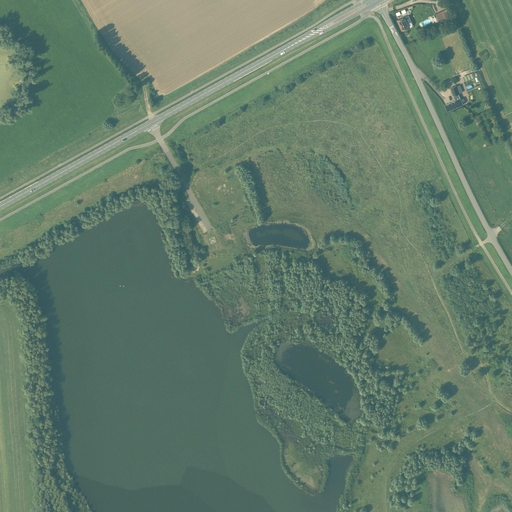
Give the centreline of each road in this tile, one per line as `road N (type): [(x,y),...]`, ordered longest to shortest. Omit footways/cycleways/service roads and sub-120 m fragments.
road 1 (tertiary): [(491,236),(377,0)]
road 2 (primary): [(152,122),(376,0)]
road 3 (primary): [(0,205),(152,122)]
